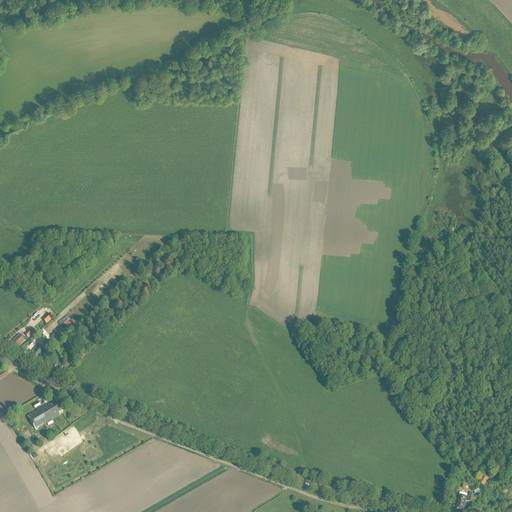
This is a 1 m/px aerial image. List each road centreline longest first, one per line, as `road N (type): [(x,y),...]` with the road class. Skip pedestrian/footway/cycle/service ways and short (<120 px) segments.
road 1 (secondary): [(411,511),(113,410),(0,354)]
road 2 (track): [(0,135),(68,100),(200,60),(236,37),(250,39)]
